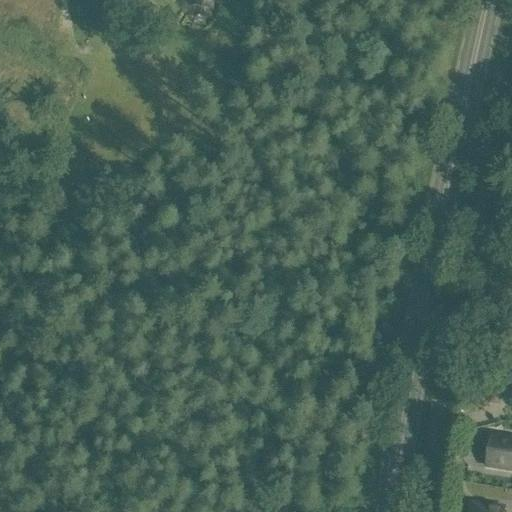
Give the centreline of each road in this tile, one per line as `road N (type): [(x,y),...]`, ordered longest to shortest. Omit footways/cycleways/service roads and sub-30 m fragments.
road 1 (primary): [(390,511),(475,0)]
road 2 (unclassified): [(423,511),(511,93)]
